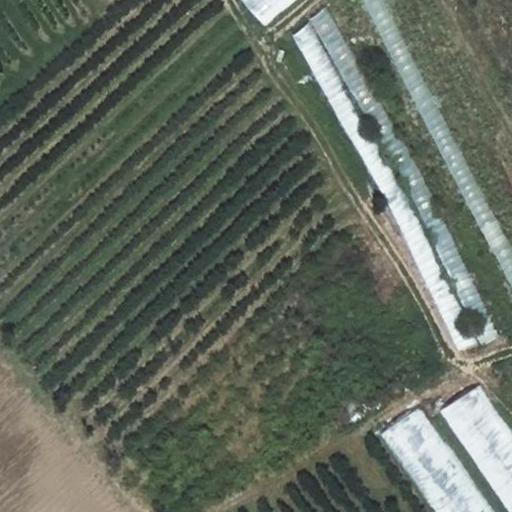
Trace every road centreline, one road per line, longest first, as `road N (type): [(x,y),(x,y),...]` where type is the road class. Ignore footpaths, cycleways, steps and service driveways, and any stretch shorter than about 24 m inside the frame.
road 1 (track): [(259,44),(454,359),(470,363),(511,351)]
road 2 (track): [(312,0),(259,44),(229,0)]
